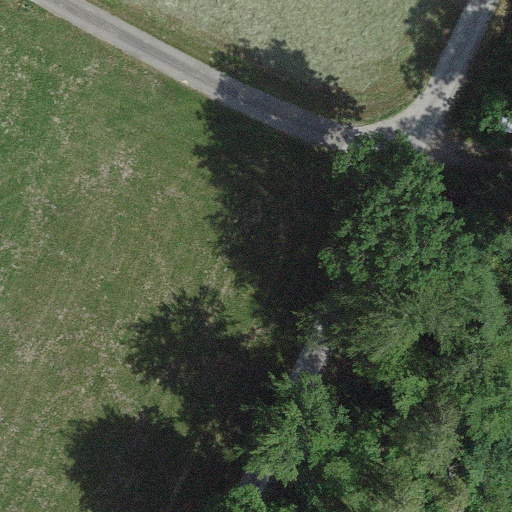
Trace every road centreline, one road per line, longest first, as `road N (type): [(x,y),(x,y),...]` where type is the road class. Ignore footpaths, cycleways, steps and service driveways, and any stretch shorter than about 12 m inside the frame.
road 1 (unclassified): [(489,0),(244,511)]
road 2 (track): [(409,160),(261,107),(35,0)]
